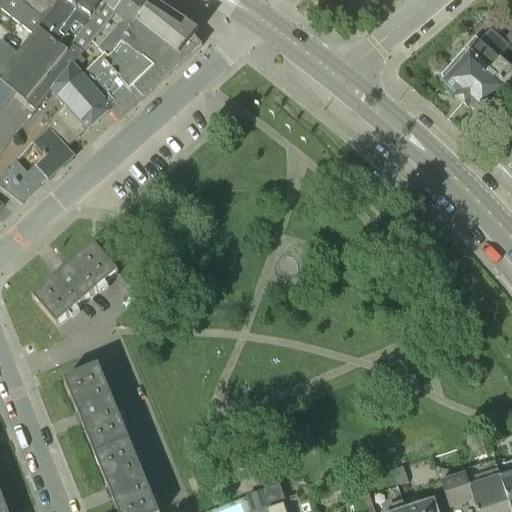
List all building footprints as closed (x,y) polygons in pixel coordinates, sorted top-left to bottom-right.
[(110,21),(113,16),(126,0),(60,0),(46,24),(34,37),(33,36),(16,56),(10,63),(4,72),(0,76),(0,82),(14,94),(35,112),(51,93),(51,94),(74,65),(110,21)] [(34,37),(46,24),(60,0),(7,0),(0,9),(0,10),(33,36),(34,37)] [(113,54),(133,30),(153,4),(147,0),(126,0),(113,16),(120,22),(98,50),(107,58),(113,54)] [(105,57),(87,80),(74,65),(51,94),(63,107),(64,106),(87,131),(88,132),(111,113),(118,122),(202,47),(195,40),(196,39),(195,39),(198,35),(153,4),(133,30),(113,54),(108,60),(105,57)] [(454,99),(462,106),(500,62),(510,51),(511,48),(511,36),(511,35),(503,44),(490,32),(480,44),(475,41),(442,78),(444,85),(443,86),(456,97),(454,99)] [(0,54),(10,63),(16,56),(1,41),(0,42),(0,54)] [(0,69),(4,72),(10,63),(0,54),(0,69)] [(511,90),(511,71),(500,62),(462,106),(468,111),(470,109),(483,121),(484,120),(492,121),(511,98),(511,93),(511,92),(511,90)] [(0,96),(7,103),(14,94),(0,82),(0,96)] [(16,162),(0,182),(0,189),(22,206),(73,161),(71,159),(73,157),(67,150),(87,131),(64,106),(63,107),(31,145),(44,159),(27,175),(16,162)] [(493,139),(504,149),(511,140),(511,120),(493,139)] [(511,180),(511,140),(504,149),(493,161),(511,180)] [(32,300),(57,329),(118,276),(93,247),(69,268),(54,281),(32,300)] [(94,457),(129,443),(98,368),(63,382),(94,457)] [(157,511),(129,443),(94,457),(116,511),(157,511)] [(243,456),(235,457),(238,469),(246,467),(243,456)] [(511,511),(511,462),(496,468),(497,469),(510,511),(511,511)] [(475,511),(510,511),(497,469),(494,470),(492,463),(463,472),(464,475),(440,482),(443,491),(449,510),(473,503),(475,511)] [(402,467),(390,471),(396,490),(408,486),(402,467)] [(268,511),(284,506),(286,505),(279,486),(261,493),(268,511)] [(353,495),(355,501),(369,497),(367,491),(353,495)] [(355,501),(358,511),(373,511),(369,497),(355,501)] [(405,511),(404,511),(435,511),(432,503),(405,511)]
